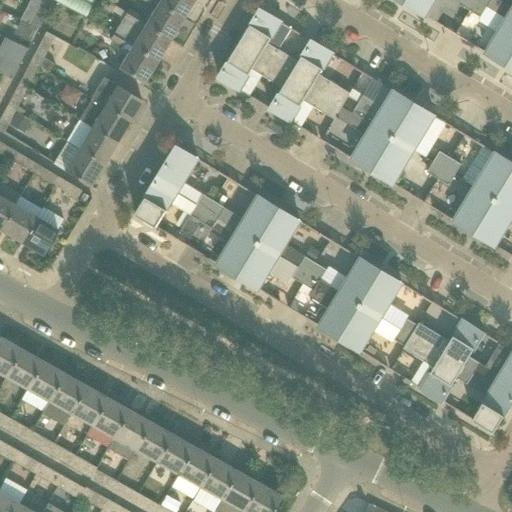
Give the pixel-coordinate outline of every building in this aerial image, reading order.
[(29,0),(30,0),(39,4),(40,5),(49,9),(53,0),(29,0)] [(53,0),(85,16),(91,5),(92,5),(95,0),(53,0)] [(153,0),(158,3),(182,18),(192,0),(153,0)] [(406,0),(405,3),(425,16),(434,0),(406,0)] [(476,0),(462,0),(460,4),(470,10),(476,0)] [(487,7),(476,0),(470,10),(481,17),(487,7)] [(158,3),(145,25),(169,39),(182,18),(158,3)] [(40,5),(30,24),(39,28),(49,9),(40,5)] [(128,9),(123,17),(135,24),(140,16),(128,9)] [(268,43),(281,22),(260,9),(239,43),(290,74),(298,61),(268,43)] [(511,21),(507,18),(498,33),(486,53),(506,65),(511,56),(511,21)] [(30,24),(29,25),(22,39),(31,43),(39,28),(30,24)] [(145,25),(132,46),(131,46),(156,61),(169,39),(145,25)] [(46,32),(30,61),(39,66),(54,36),(46,32)] [(121,46),(124,42),(126,39),(114,32),(109,40),(118,45),(121,46)] [(333,53),(311,40),(298,61),(290,74),(342,105),(350,93),(339,86),(320,74),(333,53)] [(143,83),(156,61),(131,46),(124,42),(121,46),(118,45),(108,61),(119,67),(118,68),(143,83)] [(219,77),(240,90),(253,69),(282,87),(290,74),(239,43),(219,77)] [(0,56),(10,62),(6,69),(15,73),(24,56),(3,45),(0,51),(0,56)] [(27,88),(39,66),(30,61),(19,83),(27,88)] [(6,69),(3,75),(0,80),(0,92),(4,94),(15,73),(6,69)] [(290,74),(282,87),(269,108),(291,121),(304,100),(324,112),(334,118),(335,116),(342,105),(290,74)] [(103,106),(128,122),(142,100),(116,84),(103,77),(90,99),(92,99),(103,106)] [(16,110),(23,114),(25,110),(18,106),(27,88),(19,83),(7,105),(16,110)] [(394,137),(414,103),(394,90),(384,106),(353,87),(350,93),(342,105),(352,112),(394,137)] [(128,122),(103,106),(92,99),(79,120),(90,127),(116,143),(128,122)] [(447,123),(414,103),(394,137),(414,149),(427,157),(447,123)] [(12,116),(16,110),(7,105),(0,117),(8,121),(12,116)] [(352,112),(342,105),(335,116),(346,122),(352,112)] [(23,133),(31,120),(17,112),(9,124),(23,133)] [(352,159),(373,171),(394,137),(352,112),(346,122),(367,135),(352,159)] [(77,149),(103,164),(116,143),(90,127),(79,120),(66,142),(77,149)] [(373,171),(393,184),(414,149),(394,137),(373,171)] [(17,152),(0,142),(0,151),(13,159),(17,152)] [(90,186),(90,185),(103,164),(77,149),(66,142),(64,146),(61,144),(50,162),(90,186)] [(496,199),(511,172),(511,162),(483,145),(463,179),(475,187),(496,199)] [(177,193),(198,158),(177,146),(156,180),(177,193)] [(440,151),(434,162),(444,168),(451,158),(440,151)] [(34,172),(38,165),(17,152),(13,159),(34,172)] [(444,168),(455,174),(461,164),(451,158),(444,168)] [(7,169),(11,172),(16,164),(12,161),(7,169)] [(444,168),(434,162),(428,172),(438,178),(444,168)] [(60,178),(38,165),(34,172),(56,184),(60,178)] [(444,168),(438,178),(448,185),(455,174),(444,168)] [(511,172),(496,199),(511,208),(511,172)] [(77,197),(81,190),(60,178),(56,184),(77,197)] [(171,203),(177,193),(156,180),(135,214),(156,227),(171,203)] [(475,187),(454,221),(475,233),(496,199),(475,187)] [(84,203),(88,196),(83,193),(79,200),(84,203)] [(203,194),(197,205),(207,211),(214,200),(203,194)] [(0,228),(14,205),(0,196),(0,228)] [(245,219),(238,230),(259,242),(280,208),(259,196),(245,219)] [(475,233),(495,246),(510,222),(511,218),(511,209),(496,199),(475,233)] [(225,207),(214,200),(207,211),(218,217),(225,207)] [(14,205),(0,228),(0,230),(20,242),(35,218),(14,205)] [(191,238),(201,221),(207,211),(197,205),(191,215),(180,232),(191,238)] [(42,255),(63,220),(42,207),(35,218),(20,242),(42,255)] [(286,244),(300,221),(280,208),(259,242),(300,267),(310,273),(316,263),(306,257),(286,244)] [(218,217),(207,211),(201,221),(212,228),(218,217)] [(238,230),(232,240),(217,264),(238,276),(259,242),(238,230)] [(259,242),(238,276),(259,289),(269,272),(289,284),(293,277),(300,267),(259,242)] [(316,263),(323,252),(312,246),(306,257),(316,263)] [(348,278),(340,292),(361,304),(382,270),(361,258),(348,278)] [(316,263),(310,273),(320,280),(327,269),(316,263)] [(304,284),(310,273),(300,267),(293,277),(304,284)] [(402,283),(382,270),(361,304),(402,329),(408,319),(411,315),(390,302),(402,283)] [(330,309),(319,326),(340,339),(361,304),(340,292),(320,280),(310,273),(304,284),(314,290),(310,297),(330,309)] [(361,304),(340,339),(360,351),(373,330),(394,343),(396,340),(402,329),(361,304)] [(402,329),(413,336),(419,326),(408,319),(402,329)] [(463,367),(470,357),(485,333),(463,320),(450,341),(431,329),(421,323),(419,326),(413,336),(463,367)] [(406,346),(413,336),(402,329),(396,340),(406,346)] [(457,377),(463,367),(413,336),(406,346),(405,349),(425,361),(412,382),(443,401),(457,377)] [(20,348),(0,337),(0,374),(5,377),(20,348)] [(42,361),(21,349),(20,348),(5,377),(26,389),(42,361)] [(511,355),(500,375),(480,363),(474,373),(494,386),(511,396),(511,355)] [(470,357),(463,367),(474,373),(480,363),(470,357)] [(43,409),(48,402),(64,373),(42,361),(26,389),(19,399),(41,412),(43,409)] [(463,367),(457,377),(468,384),(474,373),(463,367)] [(85,385),(64,373),(48,402),(70,413),(85,385)] [(107,397),(85,385),(70,413),(91,426),(107,397)] [(488,396),(473,420),(494,432),(511,403),(511,396),(494,386),(488,396)] [(129,410),(128,409),(107,397),(91,426),(113,438),(129,410)] [(113,438),(108,448),(129,460),(134,450),(150,422),(129,410),(113,438)] [(0,426),(4,428),(9,418),(0,412),(0,426)] [(26,440),(32,430),(9,418),(4,428),(26,440)] [(172,434),(150,422),(134,450),(155,462),(156,462),(172,434)] [(48,452),(53,442),(32,430),(26,440),(48,452)] [(194,446),(193,446),(172,434),(156,462),(155,462),(149,474),(171,486),(194,446)] [(0,455),(14,463),(19,453),(0,441),(0,455)] [(69,464),(75,455),(53,442),(48,452),(69,464)] [(215,458),(214,458),(194,446),(171,486),(193,498),(199,487),(215,458)] [(14,463),(35,475),(41,465),(19,453),(14,463)] [(91,476),(96,468),(95,468),(96,466),(75,455),(69,464),(91,476)] [(237,471),(215,458),(199,487),(221,499),(237,471)] [(41,465),(35,475),(57,488),(63,477),(41,465)] [(117,481),(96,468),(91,476),(92,477),(91,478),(112,490),(117,481)] [(258,483),(258,482),(237,471),(221,499),(222,499),(215,511),(216,511),(242,511),(243,511),(242,511),(258,483)] [(63,477),(57,488),(79,500),(80,497),(85,489),(63,477)] [(0,511),(14,511),(19,505),(27,490),(6,478),(2,486),(0,489),(0,511)] [(139,493),(117,481),(112,490),(133,503),(139,493)] [(242,511),(243,511),(244,511),(271,511),(280,495),(258,483),(242,511)] [(147,486),(142,495),(139,493),(133,503),(149,511),(156,511),(161,505),(153,501),(158,492),(147,486)] [(101,509),(107,499),(86,488),(85,489),(80,497),(101,509)] [(128,511),(107,499),(101,509),(106,511),(128,511)]
